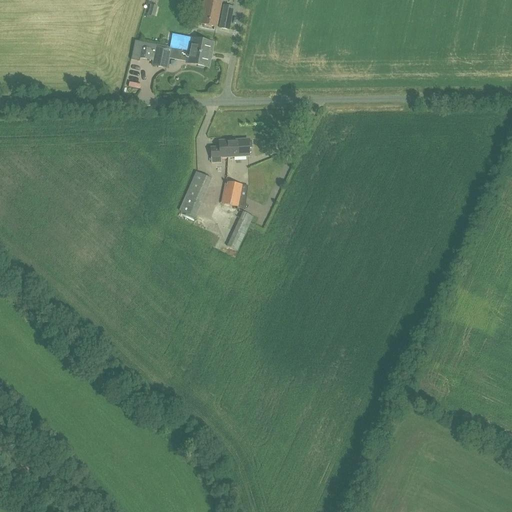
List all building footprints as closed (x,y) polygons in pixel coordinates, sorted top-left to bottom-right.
[(223,0),(220,0),(204,0),(199,24),(217,28),(223,0)] [(155,17),(158,6),(150,4),(147,15),(155,17)] [(234,8),(223,6),(219,28),(229,30),(234,8)] [(191,38),(189,51),(211,55),(213,43),(191,38)] [(189,51),(179,49),(156,45),(155,51),(141,48),(139,58),(149,60),(153,61),(152,66),(167,69),(170,56),(187,59),(186,63),(208,67),(211,55),(189,51)] [(248,139),(232,140),(232,146),(228,147),(229,158),(249,157),(249,148),(252,148),(252,141),(248,141),(248,139)] [(232,146),(232,140),(219,141),(219,147),(211,148),(212,163),(221,163),(221,158),(229,158),(228,147),(232,146)] [(183,210),(200,216),(215,177),(198,171),(183,210)] [(248,186),(225,183),(221,204),(245,208),(248,186)] [(237,252),(253,217),(243,212),(227,246),(237,252)]
